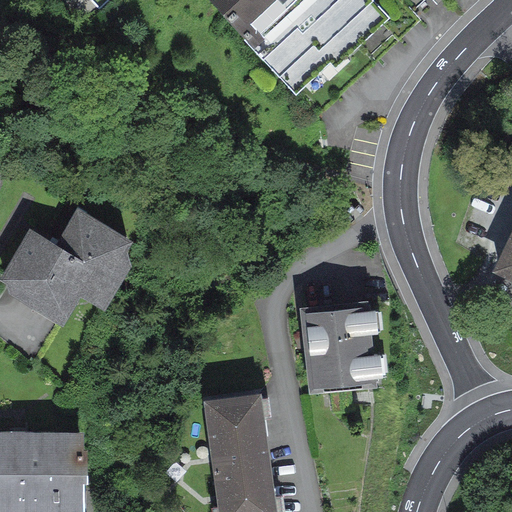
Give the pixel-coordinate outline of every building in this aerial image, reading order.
[(233,0),(308,77),(388,0),(233,0)] [(38,214),(5,270),(61,302),(78,272),(101,285),(133,229),(74,195),(56,225),(38,214)] [(511,246),(502,269),(511,273),(511,246)] [(366,287),(309,293),(317,369),(374,363),(366,287)] [(213,383),(223,502),(271,498),(261,378),(213,383)] [(0,420),(0,494),(83,494),(82,419),(0,420)]
